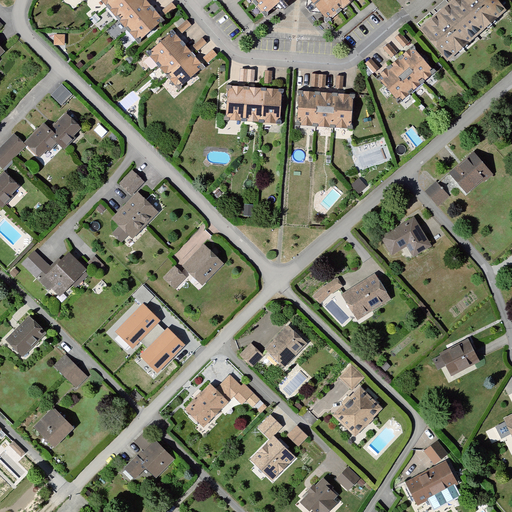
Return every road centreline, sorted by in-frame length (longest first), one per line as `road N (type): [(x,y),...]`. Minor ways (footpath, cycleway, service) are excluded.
road 1 (residential): [(277,282),(24,32),(23,0)]
road 2 (residential): [(277,282),(56,505)]
road 3 (residential): [(511,81),(277,282)]
road 4 (residential): [(366,511),(412,440),(416,419),(277,282)]
road 5 (residential): [(186,0),(234,54),(248,59),(347,63),(402,17)]
